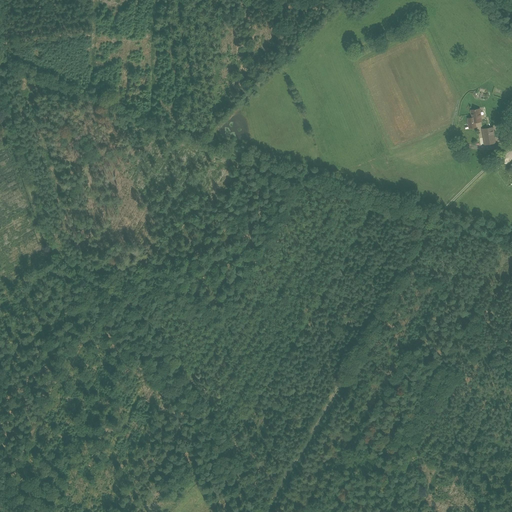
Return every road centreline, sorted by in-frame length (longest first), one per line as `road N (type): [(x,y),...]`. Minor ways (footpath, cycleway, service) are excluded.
road 1 (track): [(257,511),(205,404),(157,330),(53,256),(0,103)]
road 2 (track): [(0,60),(205,143),(435,221)]
road 3 (track): [(262,511),(435,221)]
road 4 (track): [(205,143),(218,0)]
